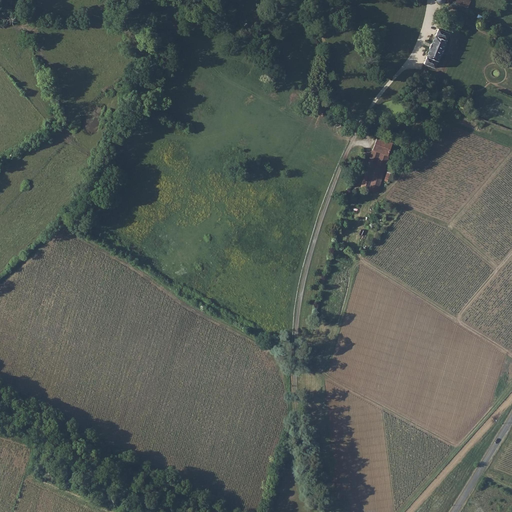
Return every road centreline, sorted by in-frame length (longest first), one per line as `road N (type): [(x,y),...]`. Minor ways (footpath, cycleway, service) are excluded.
road 1 (track): [(320,511),(295,405),(295,352),(310,252),(343,157)]
road 2 (track): [(511,355),(361,258)]
